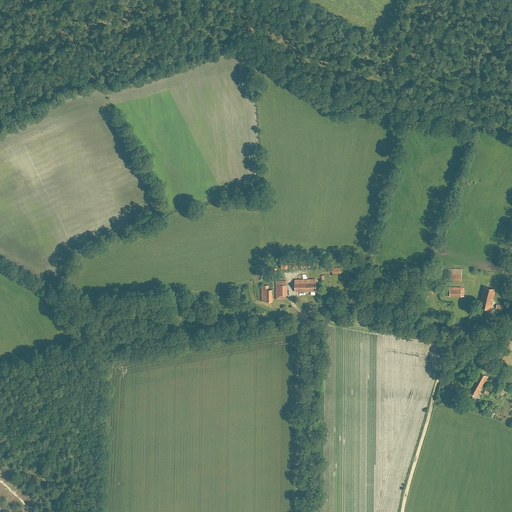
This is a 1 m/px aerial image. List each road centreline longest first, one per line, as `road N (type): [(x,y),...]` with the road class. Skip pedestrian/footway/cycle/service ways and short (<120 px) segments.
road 1 (track): [(311,511),(311,338),(296,309)]
road 2 (track): [(403,511),(458,324)]
